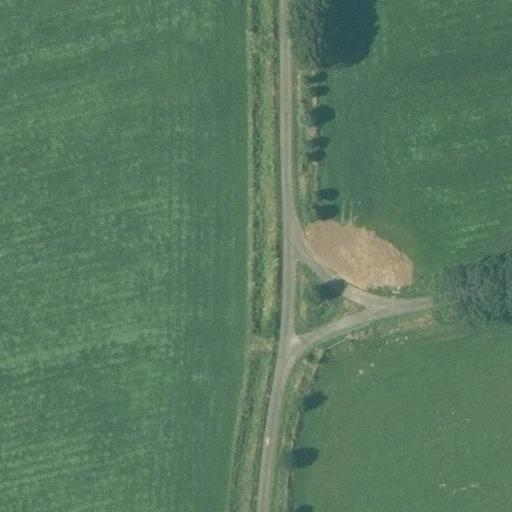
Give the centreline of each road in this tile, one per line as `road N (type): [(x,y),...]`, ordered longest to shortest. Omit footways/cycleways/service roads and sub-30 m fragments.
road 1 (unclassified): [(289,225),(283,0)]
road 2 (unclassified): [(283,360),(261,511)]
road 3 (unclassified): [(399,306),(333,284),(289,225)]
road 4 (unclassified): [(289,225),(283,360)]
road 5 (unclassified): [(283,360),(335,327),(399,306)]
